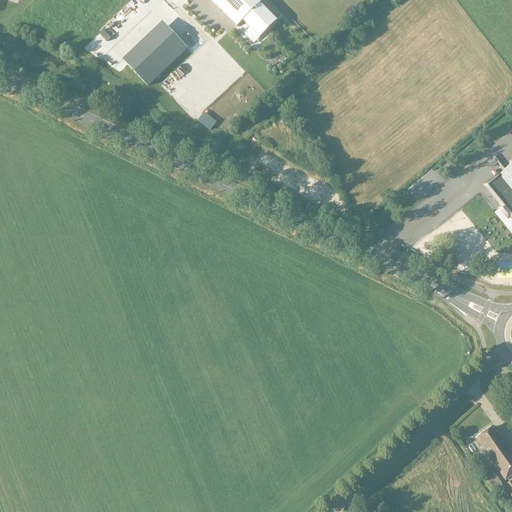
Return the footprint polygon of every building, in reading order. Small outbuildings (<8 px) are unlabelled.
[(241,22),(258,38),(275,22),(259,5),(264,0),(209,0),(236,27),(241,22)] [(147,87),(186,49),(166,28),(126,65),(147,87)] [(197,121),(210,131),(214,125),(202,115),(197,121)] [(511,166),(487,187),(503,206),(493,214),(511,236),(511,166)] [(491,429),(475,440),(505,481),(511,475),(511,455),(498,436),(497,437),(491,429)] [(511,482),(504,488),(490,469),(481,475),(494,494),(497,492),(510,511),(511,511),(511,482)]
